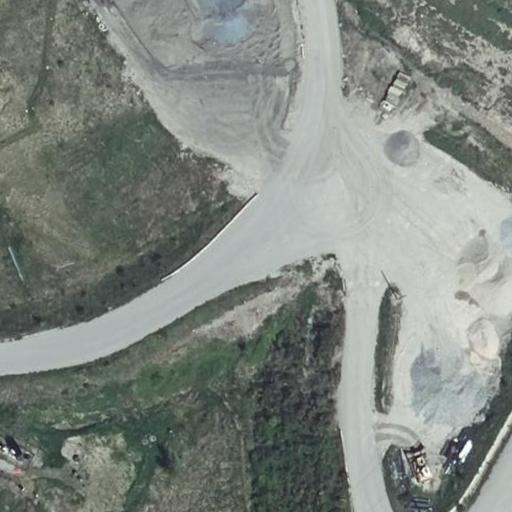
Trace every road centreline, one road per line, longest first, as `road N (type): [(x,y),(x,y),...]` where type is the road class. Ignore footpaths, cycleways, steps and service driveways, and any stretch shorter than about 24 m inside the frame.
road 1 (unclassified): [(373,511),(358,406),(366,261),(338,218),(267,235),(91,341),(0,357)]
road 2 (unknown): [(322,0),(338,218)]
